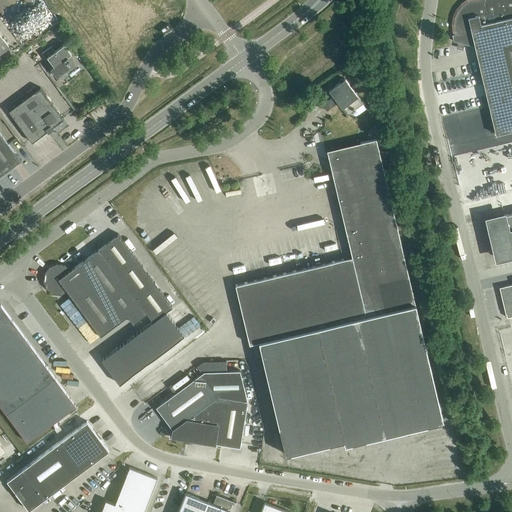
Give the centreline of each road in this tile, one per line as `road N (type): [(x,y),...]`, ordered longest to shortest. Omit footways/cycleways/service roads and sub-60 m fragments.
road 1 (unclassified): [(399,499),(160,459),(138,447),(6,271)]
road 2 (residential): [(432,0),(425,52),(431,106),(511,441)]
road 3 (unclassified): [(243,59),(267,94),(255,125),(230,144),(150,162),(6,271)]
road 4 (tertiary): [(243,59),(0,240)]
road 5 (residential): [(0,206),(118,120),(161,48),(209,14)]
